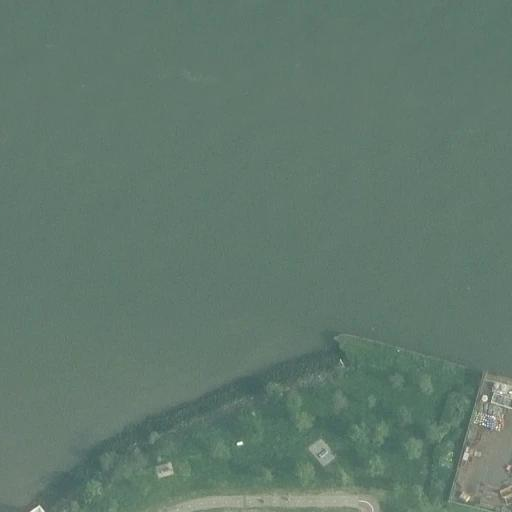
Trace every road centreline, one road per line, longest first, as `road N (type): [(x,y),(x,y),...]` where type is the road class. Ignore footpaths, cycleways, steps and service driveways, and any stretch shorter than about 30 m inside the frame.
road 1 (motorway): [(325,511),(0,48)]
road 2 (motorway): [(243,511),(0,170)]
